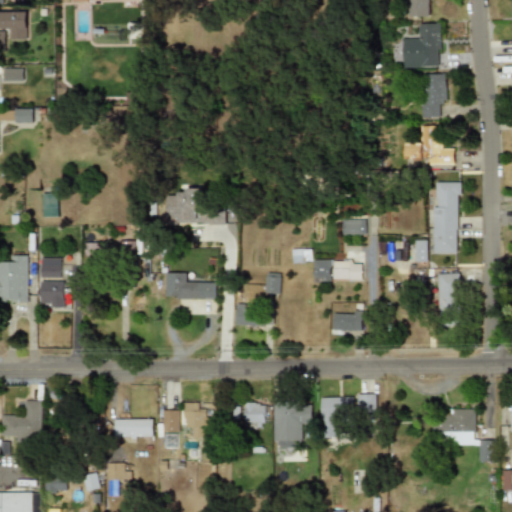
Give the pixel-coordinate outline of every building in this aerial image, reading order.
[(429,0),(408,0),(408,17),(429,17),(429,0)] [(27,11),(0,11),(0,45),(4,45),(4,39),(27,39),(27,11)] [(402,39),(403,67),(439,66),(438,23),(418,23),(418,39),(402,39)] [(22,68),(2,68),(2,81),(22,81),(22,68)] [(422,117),(439,117),(439,107),(447,107),(446,73),(421,74),(422,117)] [(0,121),(32,121),(32,108),(0,108),(0,121)] [(454,164),(454,145),(443,146),(442,125),(422,126),(422,136),(415,136),(415,143),(405,144),(405,166),(454,164)] [(459,254),(460,182),(435,182),(433,253),(459,254)] [(166,225),(223,223),(222,200),(201,201),(200,184),(177,184),(177,196),(165,196),(166,225)] [(43,216),(56,216),(56,197),(43,197),(43,216)] [(342,234),(365,234),(365,218),(342,218),(342,234)] [(415,239),(415,261),(427,261),(427,239),(415,239)] [(84,263),(100,263),(100,242),(84,242),(84,263)] [(292,262),(310,262),(310,249),(292,249),(292,262)] [(0,302),(27,302),(27,255),(4,255),(4,265),(0,265),(0,302)] [(40,307),(65,307),(65,258),(40,258),(40,307)] [(331,259),(313,259),(313,281),(331,281),(331,259)] [(362,261),(333,261),(333,281),(362,281),(362,261)] [(215,299),(215,283),(187,282),(187,272),(165,272),(165,298),(215,299)] [(459,272),(438,272),(438,320),(459,320),(459,272)] [(280,273),(265,273),(265,292),(280,292),(280,273)] [(235,326),(269,326),(269,309),(235,309),(235,326)] [(361,330),(361,311),(332,311),(332,330),(361,330)] [(375,393),(356,393),(356,410),(375,410),(375,393)] [(2,415),(2,439),(42,440),(43,399),(23,399),(23,415),(2,415)] [(321,437),(336,437),(336,415),(347,415),(347,399),(321,399),(321,437)] [(183,438),(207,438),(207,402),(183,402),(183,438)] [(265,402),(245,402),(245,428),(265,428),(265,402)] [(221,404),(219,426),(238,427),(240,405),(221,404)] [(274,442),(303,442),(303,408),(274,408),(274,442)] [(477,461),(495,461),(496,440),(474,439),(475,409),(433,408),(433,443),(478,445),(477,461)] [(161,432),(178,432),(178,410),(161,410),(161,432)] [(152,419),(114,419),(114,439),(152,439),(152,419)] [(130,480),(130,471),(125,471),(125,463),(107,463),(107,490),(116,490),(116,480),(130,480)] [(511,469),(501,469),(501,490),(511,490),(511,469)] [(86,491),(99,487),(96,472),(82,476),(86,491)] [(45,490),(66,489),(65,477),(44,478),(45,490)] [(0,511),(31,511),(31,492),(0,492),(0,511)]
